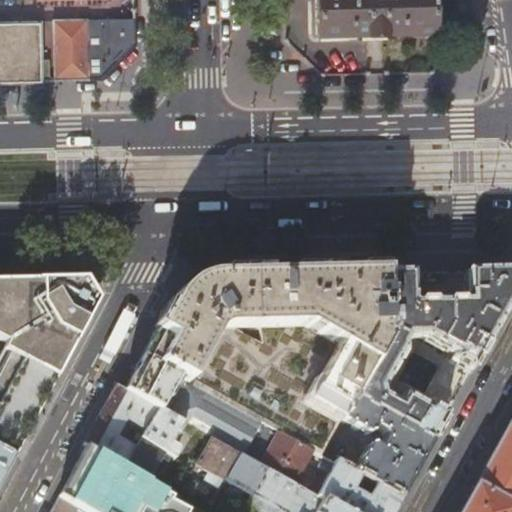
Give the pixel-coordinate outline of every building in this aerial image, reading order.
[(432,0),(315,0),(316,34),(387,33),(433,31),(432,0)] [(52,23),(54,81),(101,79),(136,45),(135,21),(52,23)] [(0,23),(0,82),(48,81),(48,60),(39,60),(38,23),(0,23)] [(10,271),(10,283),(30,282),(47,282),(58,282),(58,271),(10,271)] [(381,343),(350,400),(430,444),(440,425),(445,415),(424,404),(421,408),(401,397),(395,407),(375,396),(401,348),(399,347),(403,340),(421,339),(451,355),(447,362),(469,373),(511,295),(511,273),(511,271),(464,272),(465,303),(438,304),(410,305),(410,274),(380,274),(381,343)] [(138,363),(122,392),(156,411),(177,378),(310,451),(319,457),(338,422),(350,400),(381,343),(380,274),(354,275),(207,278),(172,298),(138,363)] [(25,312),(30,282),(10,283),(0,282),(0,317),(15,327),(25,312)] [(15,327),(65,358),(95,303),(88,292),(81,282),(58,282),(47,282),(30,282),(25,312),(15,327)] [(0,396),(34,417),(65,358),(15,327),(0,317),(0,396)] [(156,411),(185,427),(209,441),(236,456),(266,473),(290,486),(310,451),(177,378),(156,411)] [(139,441),(156,411),(122,392),(114,388),(82,438),(126,463),(139,441)] [(0,396),(0,453),(11,459),(34,417),(0,396)] [(430,444),(350,400),(338,422),(365,438),(368,436),(372,429),(382,435),(383,439),(378,440),(377,444),(381,447),(379,452),(370,447),(364,449),(350,474),(398,501),(414,473),(430,444)] [(182,435),(185,427),(156,411),(139,441),(164,455),(171,461),(175,453),(174,451),(168,447),(177,432),(182,435)] [(511,511),(511,418),(483,471),(460,511),(511,511)] [(50,494),(57,498),(81,511),(138,511),(156,480),(126,463),(82,438),(67,465),(50,494)] [(156,480),(164,455),(139,441),(126,463),(156,480)] [(222,481),(236,456),(209,441),(192,470),(198,474),(200,469),(222,481)] [(0,479),(2,477),(11,459),(0,453),(0,479)] [(249,503),(266,473),(236,456),(222,481),(247,496),(245,500),(249,503)] [(327,472),(312,498),(321,503),(336,511),(392,511),(398,501),(350,474),(326,460),(321,469),(327,472)] [(279,511),(293,488),(290,486),(266,473),(249,503),(253,505),(256,501),(276,511),(279,511)] [(169,496),(156,480),(138,511),(195,511),(175,500),(169,496)] [(312,498),(293,488),(279,511),(316,511),(321,503),(312,498)] [(75,511),(77,510),(57,498),(50,511),(51,511),(75,511)] [(336,511),(321,503),(316,511),(336,511)]
